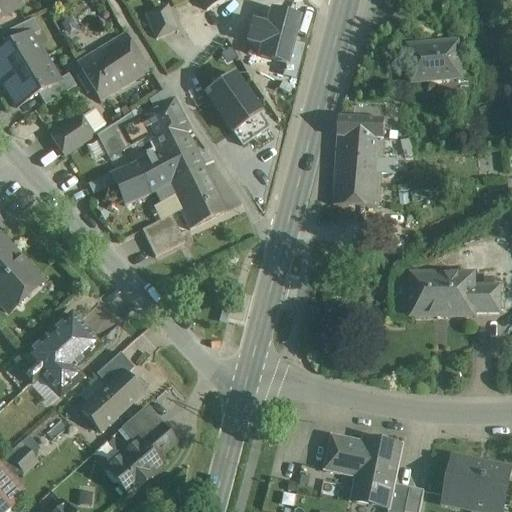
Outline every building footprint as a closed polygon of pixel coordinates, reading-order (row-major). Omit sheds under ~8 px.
[(14,0),(0,0),(0,18),(19,9),(14,0)] [(202,0),(207,12),(234,0),(202,0)] [(167,9),(145,18),(155,42),(177,33),(167,9)] [(0,37),(0,38),(7,50),(30,36),(32,39),(40,34),(32,22),(0,37)] [(0,84),(1,87),(45,60),(32,39),(30,36),(7,50),(0,54),(0,84)] [(123,38),(91,58),(115,96),(147,76),(123,38)] [(457,45),(410,49),(413,85),(461,81),(457,45)] [(115,96),(91,58),(76,67),(100,105),(115,96)] [(45,60),(1,87),(15,111),(38,97),(59,85),(58,83),(45,60)] [(59,85),(38,97),(45,109),(76,90),(68,77),(58,83),(59,85)] [(259,117),(232,77),(206,95),(233,135),(259,117)] [(135,113),(128,99),(120,104),(128,118),(130,117),(135,113)] [(172,103),(143,118),(153,138),(160,152),(161,154),(188,141),(186,138),(190,136),(172,103)] [(96,110),(84,115),(91,132),(103,126),(96,110)] [(128,118),(110,130),(122,154),(153,138),(143,118),(134,123),(130,117),(128,118)] [(79,119),(51,138),(64,158),(93,139),(79,119)] [(383,123),(338,121),(337,150),(382,152),(383,123)] [(188,141),(161,154),(160,152),(145,160),(162,192),(167,189),(203,170),(188,141)] [(382,152),(337,150),(335,207),(379,209),(381,175),(389,176),(390,170),(381,169),(382,152)] [(162,192),(145,160),(136,168),(109,179),(124,207),(150,198),(156,195),(162,192)] [(203,170),(167,189),(172,198),(188,232),(224,214),(203,170)] [(162,192),(156,195),(160,204),(172,198),(167,189),(162,192)] [(171,218),(141,232),(154,259),(184,245),(171,218)] [(0,235),(0,303),(9,314),(43,283),(0,235)] [(474,278),(411,278),(411,319),(474,320),(474,315),(474,289),(474,278)] [(500,289),(474,289),(474,315),(500,315),(500,289)] [(71,317),(23,360),(32,369),(23,377),(30,385),(39,377),(87,334),(71,317)] [(87,334),(39,377),(59,399),(81,380),(73,371),(99,347),(87,334)] [(120,356),(96,377),(107,389),(123,375),(125,378),(133,371),(120,356)] [(107,389),(80,413),(99,434),(142,396),(125,378),(123,375),(107,389)] [(160,427),(138,445),(154,464),(176,446),(160,427)] [(363,444),(333,437),(325,472),(356,478),(363,444)] [(403,448),(364,440),(363,444),(356,478),(351,503),(390,511),(396,486),(403,448)] [(135,441),(125,450),(124,455),(105,472),(126,496),(132,496),(158,474),(158,469),(154,464),(138,445),(135,441)] [(16,465),(22,473),(36,462),(30,454),(16,465)] [(502,511),(511,471),(452,458),(442,505),(473,511),(502,511)] [(0,511),(10,511),(26,498),(0,469),(0,511)] [(407,511),(412,489),(396,486),(390,511),(389,511),(407,511)] [(420,511),(425,492),(412,489),(407,511),(420,511)]
